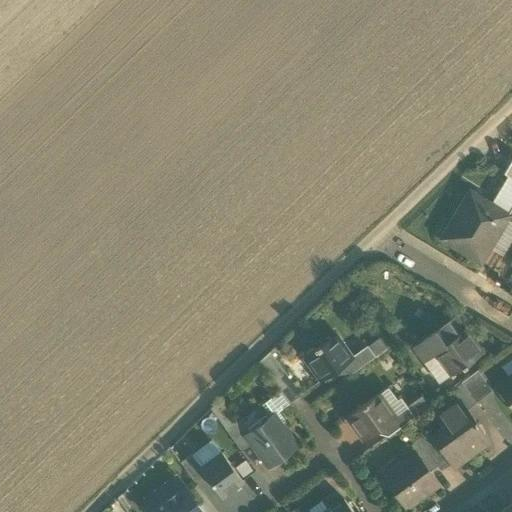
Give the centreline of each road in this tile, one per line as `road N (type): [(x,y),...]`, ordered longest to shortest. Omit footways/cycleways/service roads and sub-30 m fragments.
road 1 (track): [(511,107),(93,511)]
road 2 (residential): [(511,320),(379,235)]
